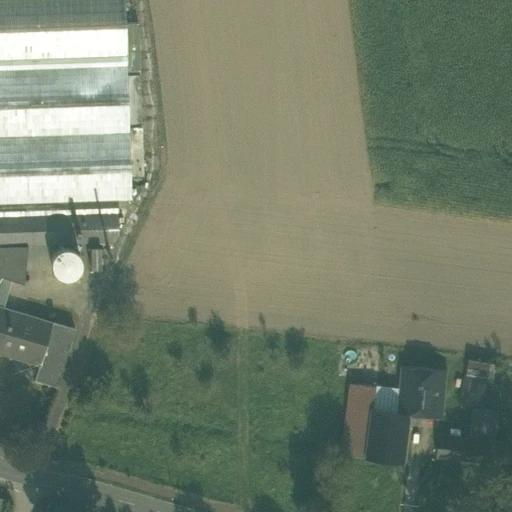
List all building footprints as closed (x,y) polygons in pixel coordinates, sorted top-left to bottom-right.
[(0,0),(0,217),(118,212),(118,200),(131,200),(130,175),(128,126),(128,123),(127,74),(127,70),(125,22),(124,0),(0,0)] [(125,22),(127,70),(139,70),(138,22),(125,22)] [(127,74),(128,123),(141,122),(139,73),(127,74)] [(143,175),(141,126),(128,126),(130,175),(143,175)] [(0,217),(0,244),(27,244),(48,243),(114,241),(119,233),(118,212),(0,217)] [(48,267),(48,243),(27,244),(25,267),(48,267)] [(25,267),(27,244),(0,244),(0,275),(11,278),(11,279),(24,283),(25,267)] [(101,246),(89,246),(89,266),(101,267),(101,246)] [(0,288),(2,289),(8,291),(11,279),(11,278),(0,275),(0,288)] [(0,344),(41,356),(52,323),(51,322),(0,306),(0,296),(2,289),(0,288),(0,344)] [(51,321),(51,322),(52,323),(41,356),(38,365),(38,364),(33,379),(57,386),(74,328),(51,321)] [(0,353),(38,364),(38,365),(41,356),(0,344),(0,353)] [(470,371),(485,373),(487,359),(472,357),(470,371)] [(411,414),(443,416),(447,369),(403,365),(401,389),(399,413),(411,414)] [(461,401),(473,402),(478,378),(466,376),(461,401)] [(342,454),(405,461),(411,414),(399,413),(401,389),(351,382),(342,454)] [(495,439),(496,427),(498,411),(474,408),(473,425),(471,437),(495,439)] [(437,456),(492,462),(495,439),(471,437),(461,435),(461,429),(452,428),(451,434),(440,433),(437,456)]
